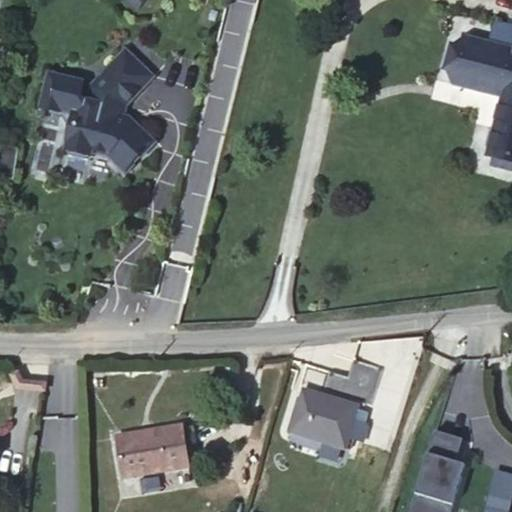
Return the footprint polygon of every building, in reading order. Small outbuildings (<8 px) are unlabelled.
[(464,46),(457,74),(454,84),(501,96),(501,98),(502,98),(487,156),(490,157),(490,156),(511,162),(511,48),(467,36),(464,46)] [(457,74),(464,46),(458,44),(451,73),(457,74)] [(84,81),(48,73),(40,107),(73,115),(76,121),(70,129),(65,149),(68,155),(86,159),(92,156),(93,153),(107,157),(126,174),(156,143),(129,117),(112,113),(114,103),(127,106),(154,77),(126,50),(91,86),(87,100),(79,99),(84,81)] [(511,322),(499,316),(495,341),(511,351),(511,322)] [(383,369),(353,360),(348,377),(328,372),(323,391),(372,405),(383,369)] [(21,383),(16,375),(12,378),(17,388),(28,389),(45,391),(46,386),(29,384),(21,383)] [(358,408),(304,391),(291,432),(344,450),(358,408)] [(406,511),(407,511),(446,511),(466,435),(428,425),(406,511)] [(182,427),(117,437),(124,477),(188,467),(182,427)] [(509,511),(511,491),(511,467),(487,465),(482,511),(509,511)]
